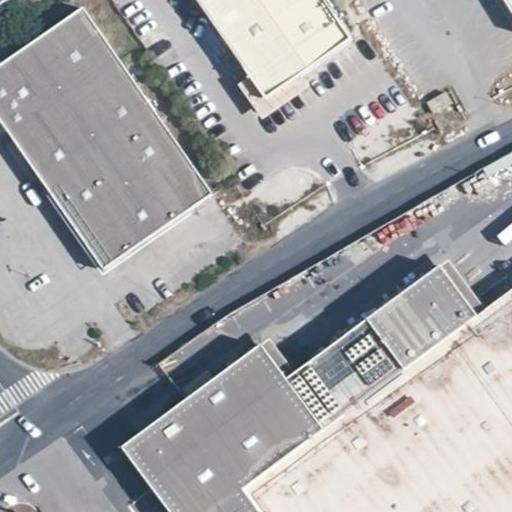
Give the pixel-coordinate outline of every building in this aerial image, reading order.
[(329,0),(201,0),(251,71),(266,92),(350,38),(353,33),(329,0)] [(511,0),(503,0),(511,13),(511,0)] [(87,6),(0,64),(0,115),(8,128),(15,138),(125,63),(87,6)] [(125,63),(15,138),(24,150),(40,174),(53,194),(164,121),(125,63)] [(266,92),(251,71),(241,79),(262,111),(294,90),(287,79),(266,92)] [(426,101),(436,116),(456,104),(448,90),(426,101)] [(0,115),(0,133),(8,128),(0,115)] [(164,121),(53,194),(69,218),(89,248),(104,269),(214,195),(164,121)] [(511,511),(511,296),(481,320),(439,263),(288,375),(263,341),(126,443),(177,511),(511,511)]
